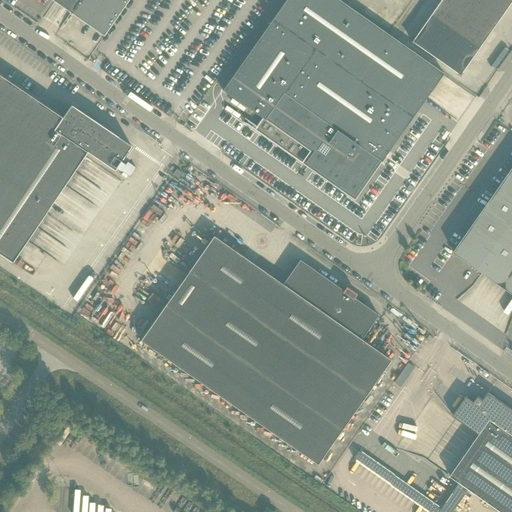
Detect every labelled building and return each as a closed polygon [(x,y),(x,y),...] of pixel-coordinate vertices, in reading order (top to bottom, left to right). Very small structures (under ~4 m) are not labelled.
[(50,0),(55,2),(56,0),(79,0),(70,13),(104,37),(129,0),(50,0)] [(381,163),(419,109),(443,74),(338,0),(286,0),(222,91),(262,119),(264,120),(258,130),(353,196),(379,161),(381,163)] [(511,0),(441,0),(430,16),(411,42),(460,76),(478,49),(511,1),(511,0)] [(0,254),(14,264),(13,262),(87,153),(114,172),(131,147),(93,121),(93,122),(93,121),(86,116),(85,116),(71,106),(62,118),(0,76),(0,254)] [(121,172),(129,177),(136,168),(128,162),(121,172)] [(173,174),(178,178),(182,173),(176,170),(173,174)] [(511,170),(454,253),(482,273),(511,294),(511,170)] [(213,237),(208,245),(189,272),(208,285),(184,320),(165,306),(140,341),(317,465),(390,361),(361,340),(378,316),(354,299),(356,295),(346,288),(343,292),(300,261),(282,285),(213,237)] [(450,477),(458,483),(440,509),(357,451),(352,457),(430,511),(451,511),(468,489),(500,511),(511,511),(511,409),(488,393),(488,394),(484,400),(478,397),(474,402),(467,397),(461,405),(453,417),(480,435),(450,477)]
